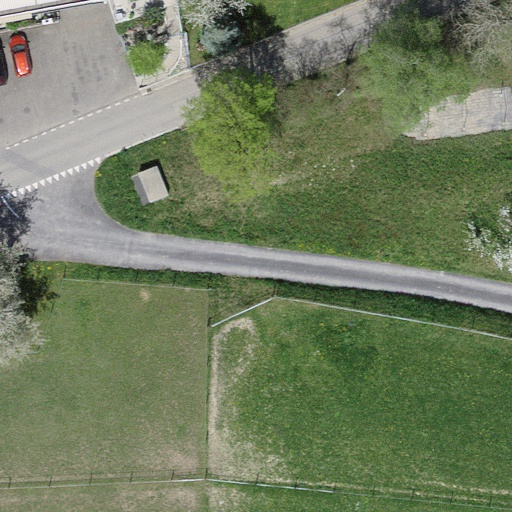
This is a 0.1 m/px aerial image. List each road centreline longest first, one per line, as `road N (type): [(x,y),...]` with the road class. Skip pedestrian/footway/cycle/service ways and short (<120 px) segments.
road 1 (unclassified): [(0,201),(52,236),(511,300)]
road 2 (tertiary): [(439,0),(0,179)]
